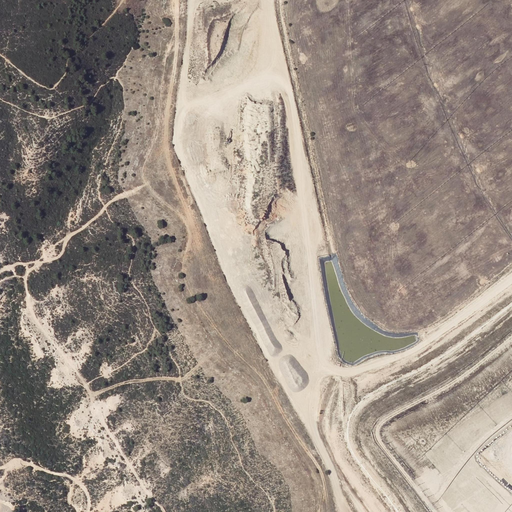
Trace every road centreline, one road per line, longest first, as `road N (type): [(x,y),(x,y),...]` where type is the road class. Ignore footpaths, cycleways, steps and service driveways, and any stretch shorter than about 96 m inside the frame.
road 1 (track): [(270,0),(327,366),(340,372),(408,352),(511,277)]
road 2 (track): [(322,344),(310,411),(346,511)]
